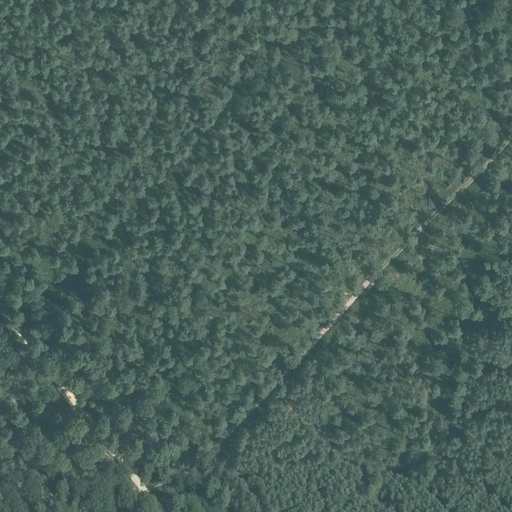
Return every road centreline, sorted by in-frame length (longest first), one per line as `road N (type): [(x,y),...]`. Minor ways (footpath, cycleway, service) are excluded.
road 1 (track): [(511,145),(163,511)]
road 2 (track): [(161,511),(0,302)]
